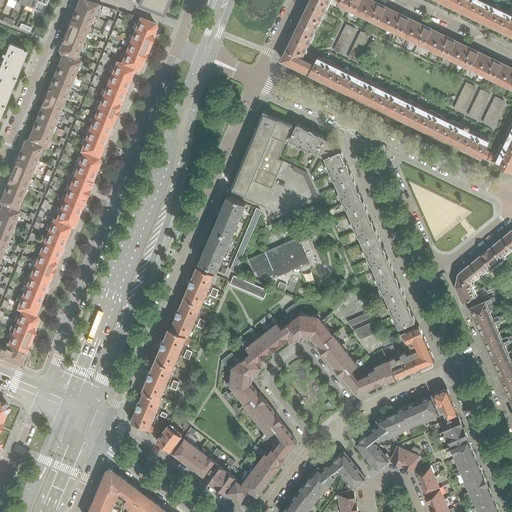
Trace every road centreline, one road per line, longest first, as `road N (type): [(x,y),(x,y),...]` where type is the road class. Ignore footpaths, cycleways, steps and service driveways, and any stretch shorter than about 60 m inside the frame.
road 1 (secondary): [(90,415),(174,198),(208,58)]
road 2 (secondary): [(199,54),(63,404)]
road 3 (residential): [(177,45),(42,395)]
road 4 (residential): [(107,422),(254,78)]
road 5 (residential): [(506,196),(254,78)]
road 6 (residential): [(352,409),(308,354),(296,354),(267,379),(312,438)]
road 7 (residential): [(0,157),(65,0)]
road 8 (secondary): [(226,511),(107,422)]
road 9 (residential): [(365,176),(413,284),(435,271)]
road 10 (residential): [(451,369),(504,490),(511,488)]
road 11 (residential): [(435,271),(389,169),(365,176)]
road 12 (residential): [(404,0),(511,56)]
road 13 (residential): [(511,451),(472,361),(451,369)]
